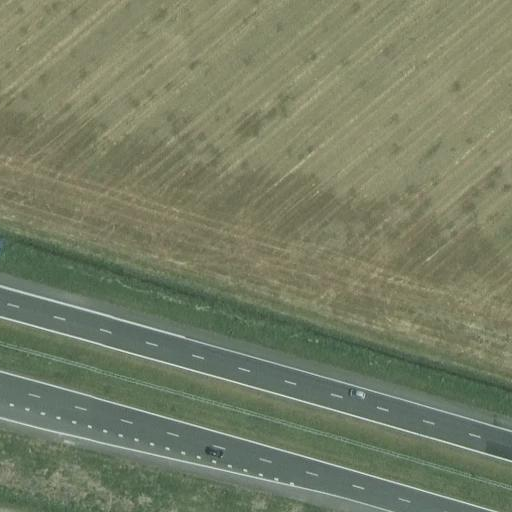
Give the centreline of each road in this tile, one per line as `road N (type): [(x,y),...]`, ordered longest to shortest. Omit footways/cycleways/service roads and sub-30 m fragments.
road 1 (motorway): [(511,445),(0,302)]
road 2 (motorway): [(0,389),(441,511)]
